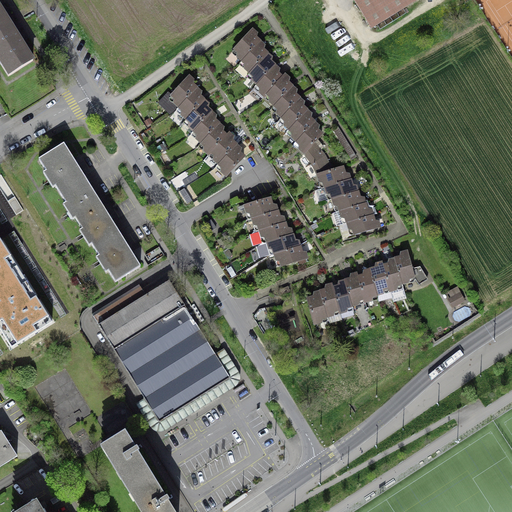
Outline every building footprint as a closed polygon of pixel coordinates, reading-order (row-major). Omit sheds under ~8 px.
[(421,0),(356,0),(378,28),(421,0)] [(0,57),(12,77),(32,65),(17,40),(0,12),(0,57)] [(320,138),(248,36),(229,54),(302,156),(320,138)] [(241,160),(186,80),(167,101),(222,181),(241,160)] [(68,145),(36,162),(104,278),(133,261),(125,246),(111,221),(92,188),(77,161),(68,145)] [(348,235),(376,223),(342,170),(314,181),(348,235)] [(0,195),(0,259),(33,315),(61,299),(0,195)] [(279,274),(309,264),(270,200),(239,210),(279,274)] [(312,330),(412,282),(405,253),(306,302),(312,330)] [(230,378),(163,273),(92,314),(160,421),(230,378)] [(463,297),(455,283),(446,288),(454,302),(463,297)] [(303,328),(291,302),(270,312),(282,338),(303,328)] [(141,511),(178,511),(169,498),(140,453),(125,430),(100,446),(141,511)] [(0,474),(19,462),(0,431),(0,474)] [(45,511),(34,494),(10,508),(12,511),(45,511)]
